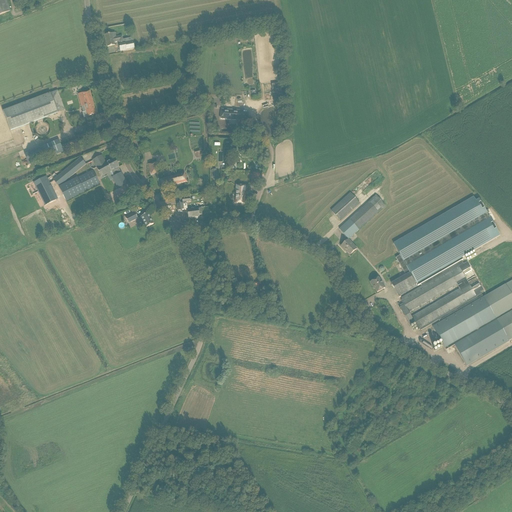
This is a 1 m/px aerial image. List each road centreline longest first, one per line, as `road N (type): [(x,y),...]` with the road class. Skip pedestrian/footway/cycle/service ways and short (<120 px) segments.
road 1 (unclassified): [(123,511),(205,319),(177,229)]
road 2 (unclassified): [(177,229),(253,227),(315,250),(373,328),(406,352)]
road 3 (unclassified): [(177,229),(117,141),(87,0)]
